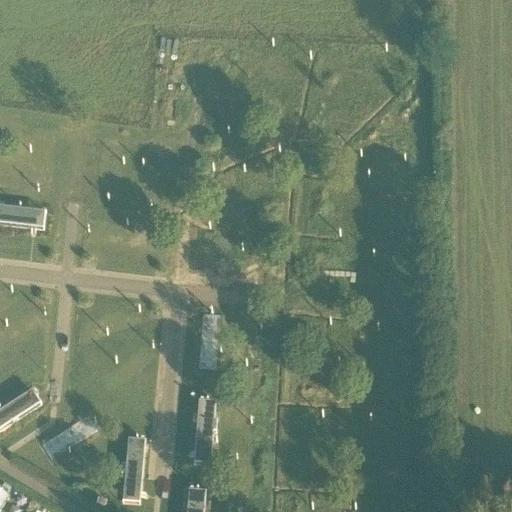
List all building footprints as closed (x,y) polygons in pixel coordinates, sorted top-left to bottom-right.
[(0,209),(0,226),(33,231),(35,214),(0,209)] [(34,393),(0,414),(9,429),(43,407),(34,393)] [(199,403),(195,454),(213,456),(217,404),(199,403)] [(90,418),(37,453),(46,467),(100,432),(90,418)] [(0,511),(10,496),(0,489),(0,511)] [(189,493),(187,511),(205,511),(206,494),(189,493)]
